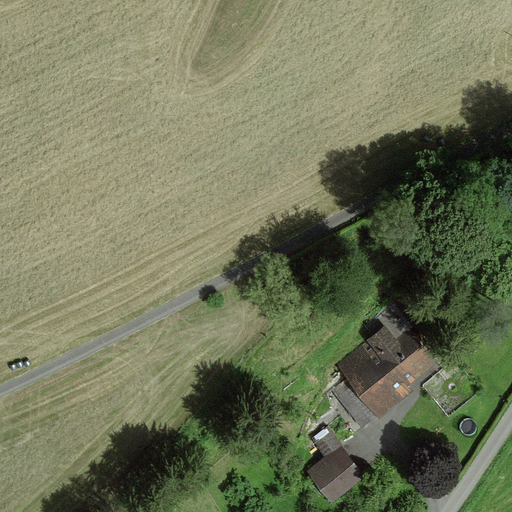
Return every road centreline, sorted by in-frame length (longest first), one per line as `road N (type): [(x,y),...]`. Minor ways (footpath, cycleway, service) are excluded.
road 1 (unclassified): [(0,387),(511,130)]
road 2 (residential): [(444,511),(511,413)]
